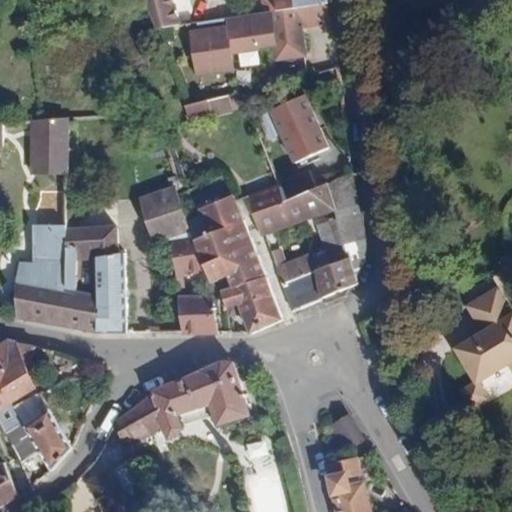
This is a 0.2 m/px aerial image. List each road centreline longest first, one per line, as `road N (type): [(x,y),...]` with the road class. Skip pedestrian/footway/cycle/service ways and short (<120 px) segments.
road 1 (residential): [(340,0),(382,261),(374,293),(331,324)]
road 2 (residential): [(16,511),(78,459),(148,352)]
road 3 (residential): [(430,511),(371,413),(352,364)]
road 4 (residential): [(148,352),(0,325)]
road 5 (residential): [(321,511),(291,393)]
